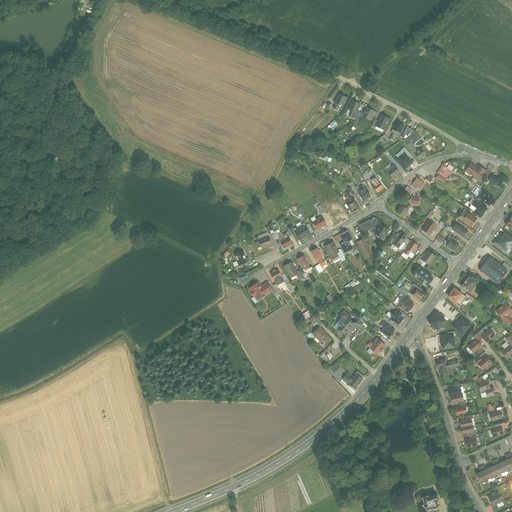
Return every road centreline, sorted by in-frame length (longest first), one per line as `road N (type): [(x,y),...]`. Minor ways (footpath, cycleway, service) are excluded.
road 1 (secondary): [(379,375),(315,439),(175,511)]
road 2 (track): [(155,0),(345,80)]
road 3 (residential): [(345,80),(474,154)]
road 4 (residential): [(457,462),(410,332)]
road 5 (residential): [(266,266),(377,205)]
